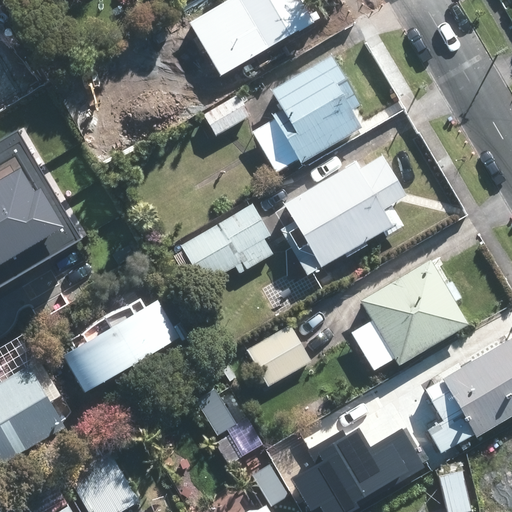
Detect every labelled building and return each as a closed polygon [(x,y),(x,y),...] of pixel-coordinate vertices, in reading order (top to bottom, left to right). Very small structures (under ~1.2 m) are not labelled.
[(221,69),(313,17),(303,0),(218,0),(190,16),(221,69)] [(298,153),(301,157),(361,122),(350,103),(359,98),(331,50),(272,84),(282,102),(272,108),(274,113),(253,125),(276,165),(298,153)] [(184,75),(176,63),(142,84),(164,120),(192,103),(194,107),(224,89),(207,61),(184,75)] [(252,110),(240,88),(204,108),(217,130),(252,110)] [(0,143),(0,283),(80,236),(18,132),(0,143)] [(397,217),(387,200),(406,189),(382,149),(359,163),(355,156),(284,197),(321,261),(397,217)] [(271,228),(254,198),(181,238),(203,277),(236,259),(240,268),(274,249),(264,232),(271,228)] [(368,323),(350,333),(372,370),(390,359),(395,367),(466,325),(428,261),(357,303),(368,323)] [(155,302),(61,357),(83,395),(177,340),(155,302)] [(267,388),(310,362),(289,325),(245,350),(267,388)] [(423,389),(445,425),(430,434),(441,452),(455,444),(457,447),(511,415),(511,345),(508,339),(423,389)] [(26,368),(0,383),(0,464),(62,428),(26,368)] [(402,405),(388,381),(354,401),(368,425),(402,405)] [(511,456),(511,427),(466,455),(479,477),(511,456)] [(68,475),(88,511),(118,511),(137,502),(110,452),(68,475)] [(268,462),(250,473),(270,507),(289,496),(268,462)] [(446,511),(467,511),(471,511),(462,471),(439,476),(446,511)] [(14,499),(22,511),(72,511),(49,476),(14,499)]
